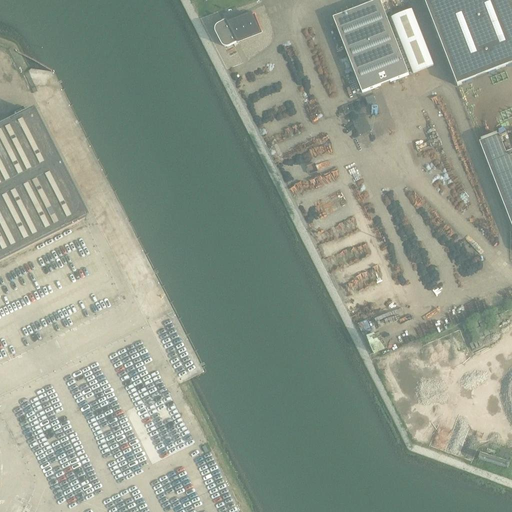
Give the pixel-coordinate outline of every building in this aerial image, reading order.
[(511,0),(420,0),(455,88),(458,86),(511,65),(511,0)] [(379,3),(332,21),(361,96),(407,78),(379,3)] [(412,11),(392,19),(413,74),(434,66),(412,11)] [(255,14),(229,25),(228,25),(226,22),(219,25),(217,26),(216,28),(215,29),(215,31),(215,32),(216,34),(221,45),(222,46),(223,47),(224,48),(225,48),(226,48),(227,48),(229,48),(230,48),(237,44),(237,43),(263,33),(255,14)] [(0,262),(84,220),(82,215),(34,118),(33,118),(30,113),(0,127),(0,262)] [(479,143),(511,226),(511,151),(506,154),(499,135),(479,143)] [(60,268),(27,284),(29,289),(31,288),(32,292),(64,276),(60,268)] [(23,317),(28,328),(71,308),(67,298),(23,317)] [(35,328),(39,337),(80,320),(75,310),(35,328)] [(46,351),(74,341),(70,331),(43,341),(46,351)] [(181,382),(201,370),(197,362),(176,374),(181,382)] [(481,454),(480,460),(508,466),(510,459),(506,458),(506,454),(501,453),(500,458),(481,454)] [(184,476),(191,496),(215,489),(209,469),(184,476)]
